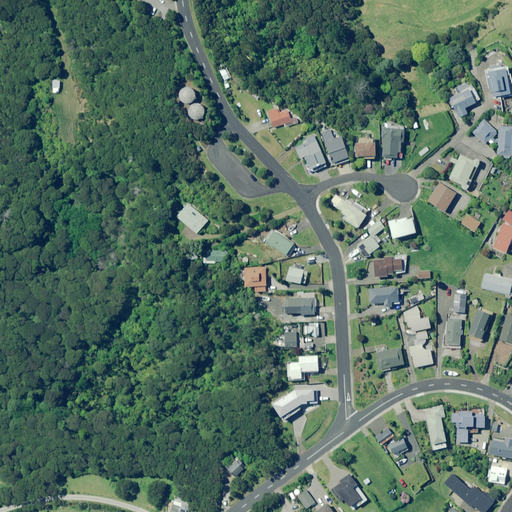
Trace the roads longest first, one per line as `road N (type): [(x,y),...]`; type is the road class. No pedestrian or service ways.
road 1 (residential): [(351,425),(342,283),(304,199)]
road 2 (residential): [(304,199),(233,124),(195,43)]
road 3 (residential): [(351,425),(402,393),(434,384),(465,385),(511,403)]
road 4 (residential): [(238,511),(351,425)]
